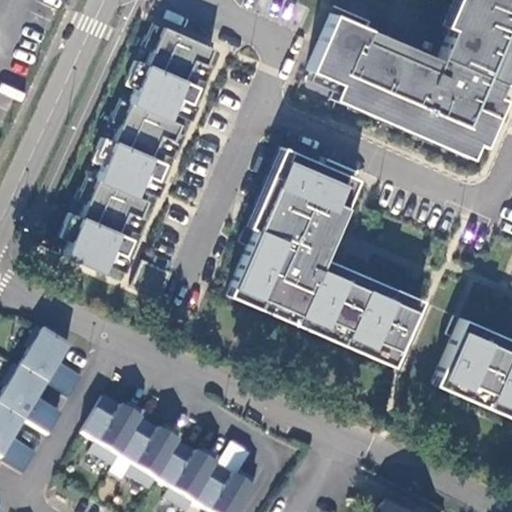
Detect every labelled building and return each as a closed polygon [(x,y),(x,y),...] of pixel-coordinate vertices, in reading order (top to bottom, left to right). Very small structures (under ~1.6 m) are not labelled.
[(436,55),(328,9),(304,66),(334,79),(326,97),(466,156),(473,139),(481,143),(502,94),(494,91),(499,81),(507,84),(511,73),(511,0),(450,0),(442,21),(449,24),(436,55)] [(145,200),(133,194),(136,187),(142,173),(154,179),(162,162),(149,156),(153,149),(159,135),(180,144),(184,135),(175,131),(179,123),(167,118),(170,111),(176,97),(188,103),(196,85),(184,80),(187,73),(193,59),(205,65),(213,48),(152,21),(141,45),(152,50),(146,64),(135,59),(125,83),(135,88),(129,101),(119,96),(107,121),(118,126),(112,140),(102,136),(91,160),(101,164),(95,177),(85,172),(73,198),(84,202),(78,215),(68,211),(57,235),(67,239),(61,254),(99,271),(102,263),(108,249),(121,254),(128,237),(116,232),(119,225),(125,211),(137,216),(145,200)] [(205,65),(193,59),(187,73),(206,81),(212,67),(205,65)] [(188,103),(176,97),(170,111),(188,119),(195,104),(188,103)] [(180,144),(159,135),(153,149),(174,158),(180,144)] [(286,149),(278,145),(243,225),(251,229),(286,149)] [(227,285),(393,357),(418,300),(389,287),(385,298),(314,268),(319,257),(353,178),(286,149),(227,285)] [(154,179),(142,173),(136,187),(155,195),(161,180),(154,179)] [(144,218),(137,216),(125,211),(119,225),(138,233),(144,218)] [(128,256),(121,254),(108,249),(102,263),(121,271),(128,256)] [(389,287),(319,257),(314,268),(385,298),(389,287)] [(169,271),(139,258),(128,283),(158,297),(169,271)] [(223,294),(389,366),(393,357),(227,285),(223,294)] [(511,408),(511,354),(482,341),(487,330),(458,317),(433,374),(511,408)] [(0,447),(60,346),(27,327),(16,345),(21,348),(9,367),(5,365),(0,372),(0,447)] [(482,341),(511,354),(511,341),(487,330),(482,341)] [(511,408),(433,374),(429,383),(511,419),(511,408)] [(41,398),(61,408),(66,396),(46,386),(41,398)] [(116,409),(94,396),(72,434),(86,442),(80,452),(104,466),(109,456),(124,465),(118,474),(141,488),(146,479),(160,487),(155,496),(178,510),(184,501),(198,510),(196,511),(228,511),(248,479),(232,469),(228,476),(206,463),(210,456),(194,446),(190,453),(169,441),(173,434),(157,424),(153,431),(131,419),(136,412),(120,402),(116,409)] [(387,511),(374,503),(368,511),(387,511)]
